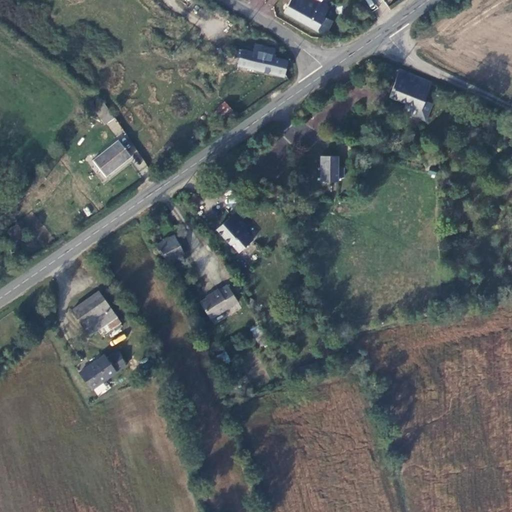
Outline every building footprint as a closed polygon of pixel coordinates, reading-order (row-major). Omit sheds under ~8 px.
[(316,0),(291,0),(286,11),(325,34),(332,20),(324,15),(328,6),(316,0)] [(207,15),(184,3),(181,10),(199,20),(201,18),(204,20),(207,15)] [(239,59),(233,57),(231,64),(283,77),(286,62),(273,58),(274,50),(257,46),(256,53),(241,50),(239,59)] [(399,70),(389,96),(406,103),(422,109),(425,100),(433,83),(399,70)] [(422,109),(406,103),(402,111),(425,120),(432,103),(425,100),(422,109)] [(105,126),(114,119),(104,104),(102,101),(94,110),(105,126)] [(220,119),(232,111),(226,101),(214,109),(220,119)] [(130,157),(118,142),(94,161),(104,176),(130,157)] [(336,156),(321,156),(321,181),(336,181),(336,156)] [(236,213),(218,228),(230,242),(232,241),(240,250),(253,239),(246,230),(250,227),(236,213)] [(172,234),(156,244),(157,246),(154,247),(154,248),(154,249),(154,250),(154,251),(154,252),(155,253),(156,253),(157,253),(158,253),(161,253),(168,262),(184,252),(172,234)] [(203,304),(211,316),(238,300),(227,284),(220,289),(218,287),(211,291),(212,293),(207,296),(210,300),(203,304)] [(113,317),(97,293),(73,310),(88,335),(113,317)] [(110,342),(112,346),(126,338),(123,334),(110,342)] [(104,356),(78,371),(90,389),(125,367),(117,354),(107,359),(104,356)]
